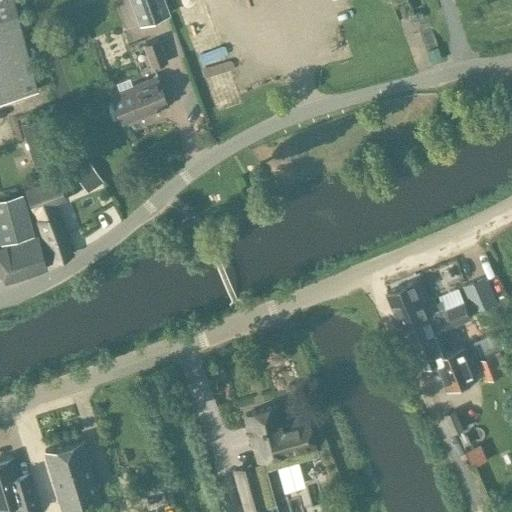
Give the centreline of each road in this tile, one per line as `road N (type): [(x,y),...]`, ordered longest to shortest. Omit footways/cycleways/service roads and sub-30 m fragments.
road 1 (tertiary): [(0,412),(290,306),(511,209)]
road 2 (unclassified): [(123,230),(196,169),(273,123),(511,59)]
road 3 (track): [(467,69),(452,23),(263,54),(227,0)]
road 4 (track): [(123,230),(70,101),(0,119)]
road 5 (unclassified): [(123,230),(47,280),(0,297)]
